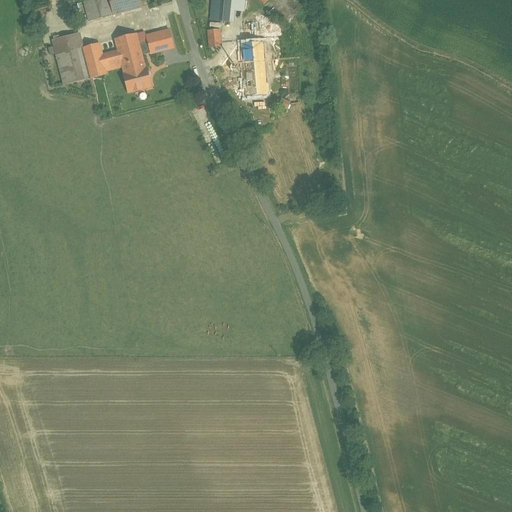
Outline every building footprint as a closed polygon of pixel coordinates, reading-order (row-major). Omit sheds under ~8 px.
[(100,0),(83,0),(86,9),(102,5),(100,0)] [(100,0),(102,5),(105,17),(135,9),(132,0),(100,0)] [(140,0),(132,0),(135,9),(142,7),(140,0)] [(240,0),(213,0),(211,21),(238,23),(240,0)] [(102,5),(86,9),(89,21),(105,17),(102,5)] [(137,34),(115,40),(118,51),(102,56),(99,44),(83,48),(79,34),(53,40),(64,85),(90,79),(107,75),(105,67),(121,63),(120,61),(142,56),(150,54),(174,48),(169,30),(146,36),(147,41),(139,43),(137,34)] [(220,30),(208,31),(210,48),(221,47),(220,30)] [(282,41),(241,45),(243,61),(264,59),(284,57),(282,41)] [(142,56),(120,61),(121,63),(124,73),(123,74),(128,93),(151,87),(146,68),(142,56)] [(264,59),(243,61),(246,97),(267,95),(264,59)] [(280,106),(290,110),(293,102),(283,98),(280,106)]
